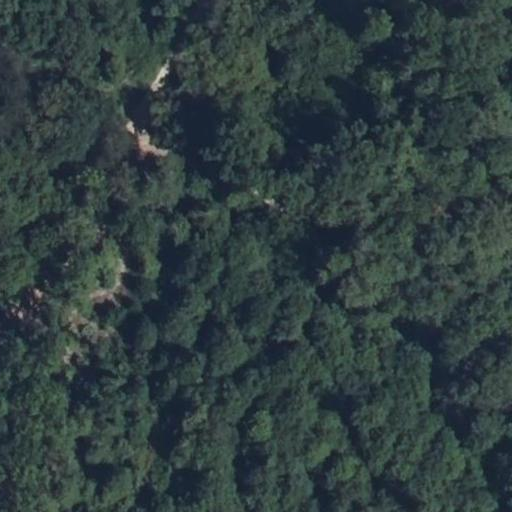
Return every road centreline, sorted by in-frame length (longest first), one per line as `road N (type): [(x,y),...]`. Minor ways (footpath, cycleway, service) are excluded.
road 1 (track): [(511,486),(474,414),(290,214),(144,139)]
road 2 (track): [(0,347),(121,198),(144,139)]
road 3 (track): [(144,139),(0,234)]
road 4 (track): [(144,139),(142,102),(208,0)]
road 5 (track): [(0,186),(144,139)]
